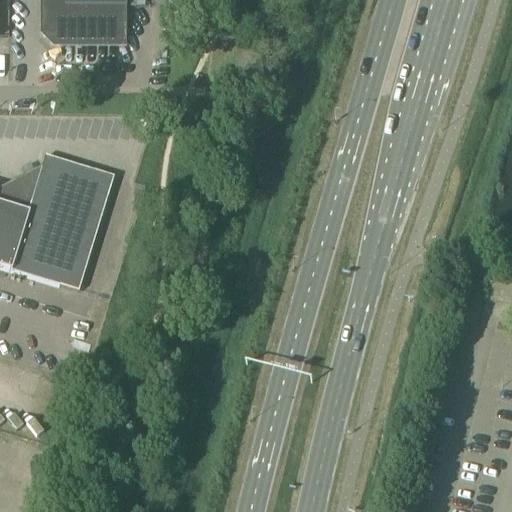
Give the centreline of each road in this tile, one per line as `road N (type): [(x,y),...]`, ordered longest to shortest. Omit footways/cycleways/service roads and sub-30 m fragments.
road 1 (primary): [(313,511),(452,0)]
road 2 (primary): [(394,0),(256,511)]
